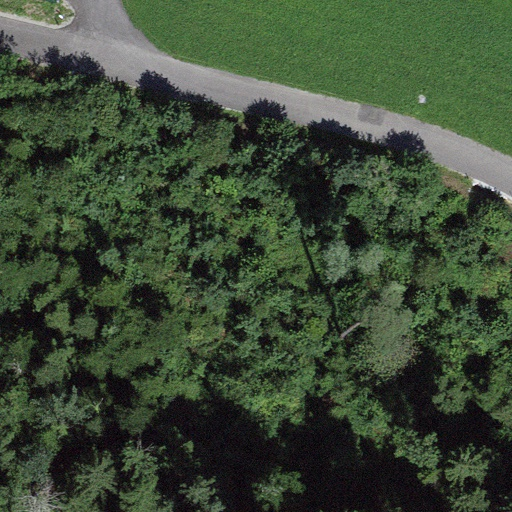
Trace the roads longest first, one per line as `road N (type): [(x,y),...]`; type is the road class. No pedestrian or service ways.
road 1 (track): [(132,66),(451,145),(511,177)]
road 2 (track): [(132,66),(0,34)]
